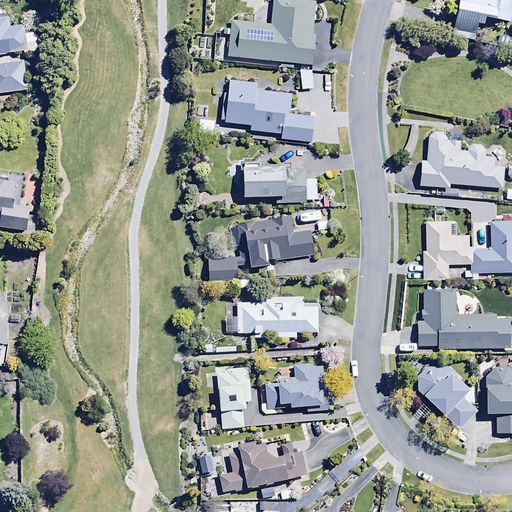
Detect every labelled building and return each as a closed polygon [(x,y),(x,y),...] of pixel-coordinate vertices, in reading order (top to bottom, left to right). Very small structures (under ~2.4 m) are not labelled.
[(314,0),(272,0),(270,22),(230,19),(227,58),(313,65),(315,33),(312,33),(314,0)] [(511,0),(454,0),(451,31),(476,34),(477,22),(481,23),(482,17),(511,20),(511,13),(511,0)] [(24,54),(24,57),(48,54),(45,35),(26,38),(25,28),(11,30),(10,22),(0,22),(0,92),(27,89),(24,63),(10,65),(9,56),(24,54)] [(311,68),(298,69),(300,90),(313,89),(311,68)] [(291,92),(255,90),(256,80),(227,79),(226,93),(221,92),(219,124),(249,125),(248,132),(279,134),(279,140),(313,142),(314,115),(290,114),(291,92)] [(213,119),(198,118),(197,131),(212,132),(213,119)] [(431,132),(426,136),(424,161),(419,160),(416,189),(448,192),(448,187),(501,191),(503,167),(494,166),(495,157),(483,156),(484,152),(479,145),(470,144),(463,150),(458,150),(458,139),(445,138),(440,133),(431,132)] [(285,163),(260,164),(260,160),(240,160),(241,199),(256,198),(256,195),(274,195),(274,203),(306,202),(306,200),(315,200),(315,187),(305,187),(305,170),(285,171),(285,163)] [(0,227),(26,231),(29,204),(19,203),(22,176),(0,173),(0,227)] [(237,251),(237,256),(206,257),(206,281),(237,281),(237,265),(268,265),(268,258),(312,254),(309,229),(286,231),(285,222),(281,223),(280,216),(269,217),(269,220),(237,224),(240,250),(237,251)] [(454,220),(423,221),(424,252),(420,252),(421,281),(446,281),(446,266),(461,265),(461,273),(470,273),(470,280),(477,279),(477,276),(511,274),(511,222),(487,223),(488,249),(473,250),(473,247),(467,247),(467,236),(454,237),(454,220)] [(414,306),(416,348),(436,348),(436,351),(508,349),(508,318),(495,319),(495,314),(455,315),(454,289),(420,290),(420,305),(414,306)] [(258,302),(236,302),(236,334),(253,334),(253,340),(266,340),(266,333),(276,333),(276,339),(295,339),(295,333),(317,333),(317,306),(303,306),(303,302),(295,302),(295,297),(258,297),(258,302)] [(264,384),(265,409),(303,407),(303,404),(322,403),(321,387),(317,388),(316,378),(322,378),(321,366),(312,367),(312,364),(292,365),(293,378),(275,379),(275,383),(264,384)] [(457,375),(447,366),(422,367),(407,383),(416,391),(417,389),(421,392),(419,395),(460,430),(477,410),(459,395),(466,387),(455,377),(457,375)] [(249,367),(214,368),(215,386),(217,386),(219,428),(244,428),(243,408),(245,408),(245,403),(250,402),(249,367)] [(493,367),(481,375),(483,413),(494,413),(495,435),(511,433),(511,372),(507,367),(493,367)] [(231,471),(218,474),(221,492),(233,490),(233,492),(258,488),(257,483),(272,482),(272,480),(306,473),(301,446),(294,448),(293,442),(279,445),(280,451),(273,452),(265,449),(264,442),(255,444),(254,442),(236,445),(237,451),(228,453),(231,471)]
